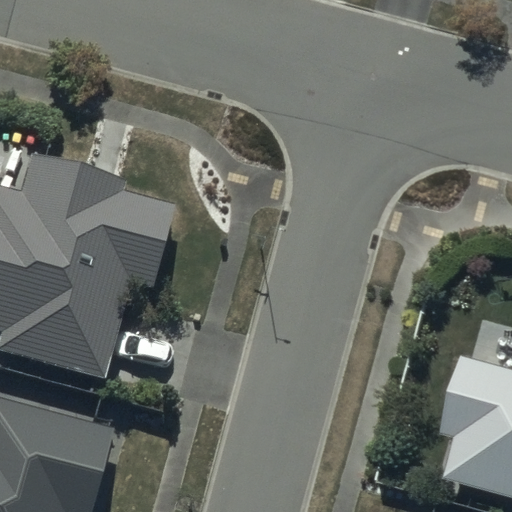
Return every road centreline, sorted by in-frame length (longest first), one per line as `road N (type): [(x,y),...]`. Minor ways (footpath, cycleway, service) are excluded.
road 1 (residential): [(368,75),(257,511)]
road 2 (residential): [(96,0),(368,75)]
road 3 (residential): [(368,75),(511,110)]
